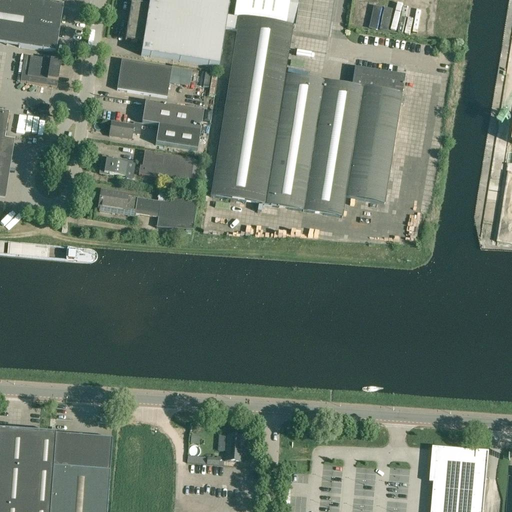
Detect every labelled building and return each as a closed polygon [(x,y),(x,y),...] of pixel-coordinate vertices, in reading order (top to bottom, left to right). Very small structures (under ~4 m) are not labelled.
[(0,0),(0,44),(56,54),(63,6),(20,0),(0,0)] [(210,197),(342,218),(345,199),(384,205),(404,77),(354,69),(351,87),(285,77),(293,27),(295,28),(298,0),(236,0),(234,17),(227,16),(229,0),(131,0),(125,42),(143,44),(141,56),(219,69),(225,30),(237,32),(210,197)] [(20,83),(57,89),(61,63),(24,57),(20,83)] [(116,91),(166,99),(171,69),(121,62),(116,91)] [(194,90),(202,90),(202,83),(195,82),(194,90)] [(158,127),(200,134),(203,113),(145,103),(141,125),(158,127)] [(37,112),(48,113),(49,106),(38,105),(37,112)] [(0,200),(5,201),(14,142),(4,140),(8,115),(0,113),(0,200)] [(109,138),(131,141),(133,129),(141,130),(142,126),(134,125),(133,126),(111,123),(109,138)] [(155,145),(197,152),(200,134),(158,127),(155,145)] [(138,176),(199,186),(203,163),(144,153),(142,168),(140,168),(138,176)] [(125,179),(133,180),(135,163),(119,160),(118,163),(105,161),(103,174),(125,178),(125,179)] [(185,236),(190,236),(191,232),(193,232),(197,203),(167,198),(167,194),(159,193),(158,203),(137,199),(127,198),(127,195),(101,191),(98,209),(99,210),(98,213),(134,219),(134,215),(158,219),(157,228),(185,231),(185,236)] [(81,430),(82,423),(54,419),(53,426),(81,430)] [(0,511),(106,511),(109,472),(53,467),(55,435),(0,431),(0,511)] [(225,462),(241,462),(242,437),(227,436),(225,462)] [(484,511),(489,453),(477,452),(476,456),(476,460),(459,458),(436,456),(434,478),(434,481),(432,481),(430,481),(430,484),(434,484),(431,511),(484,511)]
